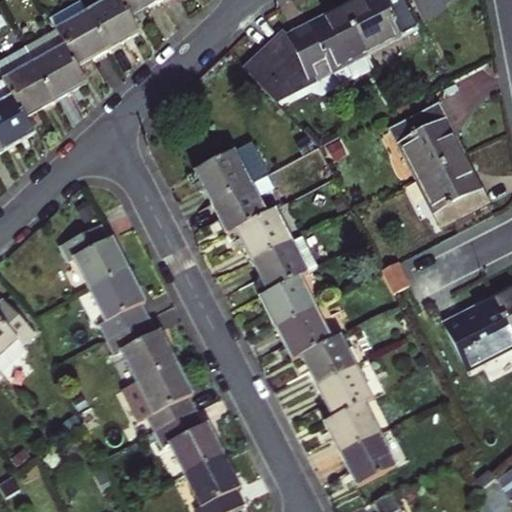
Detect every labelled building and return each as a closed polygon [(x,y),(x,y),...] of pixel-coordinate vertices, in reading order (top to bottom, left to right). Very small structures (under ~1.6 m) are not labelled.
[(168,0),(127,0),(129,4),(140,24),(172,7),(168,0)] [(410,21),(399,0),(342,0),(338,2),(361,46),(410,21)] [(410,0),(417,14),(441,2),(439,0),(410,0)] [(289,27),(283,30),(278,22),(243,69),(266,94),(361,46),(338,2),(289,27)] [(129,4),(98,21),(118,57),(149,40),(140,24),(129,4)] [(67,36),(87,74),(118,57),(98,21),(91,8),(61,25),(67,36)] [(67,36),(36,54),(66,109),(97,92),(87,74),(67,36)] [(66,109),(36,54),(6,70),(15,86),(36,125),(66,109)] [(0,94),(0,134),(13,159),(45,142),(36,125),(15,86),(0,94)] [(394,133),(419,183),(464,160),(439,110),(394,133)] [(0,166),(13,159),(0,134),(0,166)] [(217,212),(253,193),(266,186),(248,150),(198,175),(217,212)] [(488,209),(464,160),(419,183),(443,232),(488,209)] [(231,240),(240,236),(260,226),(268,222),(253,193),(217,212),(231,240)] [(260,226),(283,252),(294,247),(279,216),(268,222),(260,226)] [(256,266),(283,252),(260,226),(240,236),(256,266)] [(59,257),(68,274),(75,270),(89,296),(127,275),(113,249),(109,252),(99,235),(59,257)] [(256,266),(272,298),(300,283),(306,280),(321,272),(305,241),(294,247),(283,252),(256,266)] [(413,292),(402,269),(385,278),(397,300),(413,292)] [(147,312),(127,275),(89,296),(107,328),(100,332),(108,346),(148,324),(143,315),(147,312)] [(266,301),(282,332),(316,315),(300,283),(272,298),(266,301)] [(511,290),(495,299),(511,330),(511,290)] [(511,354),(511,330),(495,299),(443,327),(469,376),(511,354)] [(38,337),(9,305),(0,312),(0,370),(4,375),(28,353),(25,349),(38,337)] [(299,364),(307,360),(332,346),(316,315),(282,332),(299,364)] [(125,360),(139,387),(178,367),(163,340),(158,342),(148,324),(108,346),(118,364),(125,360)] [(342,341),(332,346),(307,360),(323,392),(359,373),(342,341)] [(197,401),(178,367),(139,387),(125,396),(141,427),(150,423),(157,435),(198,414),(192,404),(197,401)] [(339,422),(364,409),(375,403),(359,373),(323,392),(339,422)] [(328,427),(345,460),(381,441),(364,409),(339,422),(328,427)] [(175,451),(189,478),(228,458),(212,429),(207,431),(198,414),(157,435),(168,455),(175,451)] [(399,476),(381,441),(345,460),(362,495),(399,476)] [(233,511),(247,504),(246,501),(241,493),(246,491),(228,458),(189,478),(208,511),(207,511),(233,511)] [(479,486),(486,494),(498,484),(503,480),(496,472),(479,486)] [(511,504),(511,472),(503,480),(498,484),(511,504)] [(419,511),(412,500),(421,495),(417,485),(399,494),(395,496),(402,510),(402,511),(419,511)] [(398,511),(402,510),(395,496),(399,494),(398,492),(380,501),(386,511),(398,511)]
